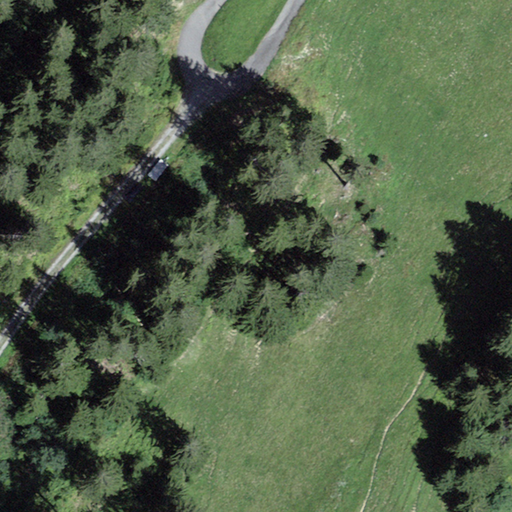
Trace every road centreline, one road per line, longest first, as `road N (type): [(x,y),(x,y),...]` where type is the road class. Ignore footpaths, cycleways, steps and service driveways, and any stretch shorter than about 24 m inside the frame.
road 1 (track): [(200,81),(0,337)]
road 2 (unclassified): [(289,0),(252,61),(219,84),(200,81),(184,50),(188,28),(209,0)]
